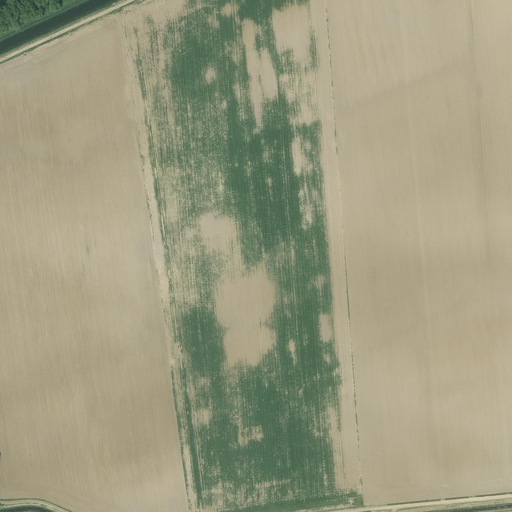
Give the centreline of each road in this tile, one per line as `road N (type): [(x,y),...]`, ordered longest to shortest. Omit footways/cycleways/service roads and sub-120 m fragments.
road 1 (track): [(511,496),(344,511)]
road 2 (track): [(0,59),(129,0)]
